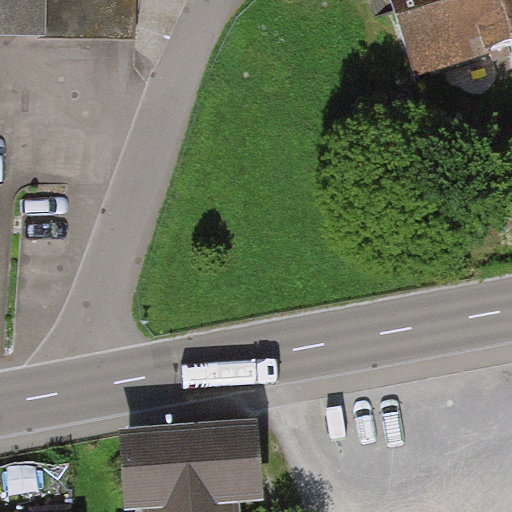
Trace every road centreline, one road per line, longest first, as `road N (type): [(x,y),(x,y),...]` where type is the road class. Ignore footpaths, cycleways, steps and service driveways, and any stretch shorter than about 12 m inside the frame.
road 1 (tertiary): [(0,406),(511,312)]
road 2 (track): [(215,0),(92,343),(91,389)]
